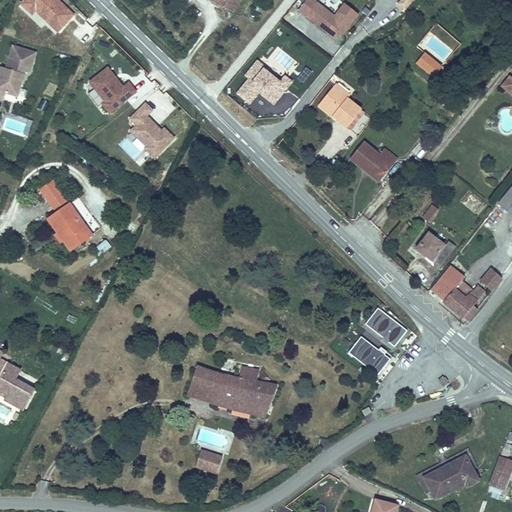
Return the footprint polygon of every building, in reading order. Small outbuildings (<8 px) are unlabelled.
[(239,0),(228,0),(224,8),(233,12),(239,0)] [(298,12),(338,43),(359,16),(344,5),(334,17),(313,0),(308,0),(304,5),(298,12)] [(405,13),(414,0),(396,0),(400,3),(397,6),(405,13)] [(255,5),(247,17),(255,22),(263,9),(255,5)] [(461,45),(437,24),(430,32),(455,53),(461,45)] [(30,75),(36,54),(10,47),(4,71),(0,69),(0,104),(3,105),(6,97),(17,101),(25,76),(30,75)] [(289,76),(298,61),(276,47),(267,61),(289,76)] [(425,54),(416,65),(434,79),(443,68),(425,54)] [(274,107),(293,83),(284,76),(279,82),(263,69),(265,67),(257,61),(244,77),(248,80),(236,95),(250,106),(259,95),(274,107)] [(100,102),(109,113),(138,91),(129,79),(123,84),(108,64),(89,79),(104,99),(100,102)] [(304,85),(312,72),(305,67),(297,81),(304,85)] [(511,96),(511,78),(509,77),(501,87),(511,96)] [(347,129),(348,128),(351,131),(365,114),(361,111),(362,110),(347,98),(350,95),(337,85),(321,105),(334,115),(332,118),(347,129)] [(129,117),(135,123),(129,129),(145,145),(144,147),(155,157),(176,136),(165,126),(162,129),(148,115),(154,109),(145,100),(129,117)] [(332,118),(334,115),(321,105),(319,107),(332,118)] [(126,137),(118,146),(135,162),(143,153),(126,137)] [(378,184),(393,165),(380,155),(365,143),(350,161),(378,184)] [(414,151),(420,157),(426,151),(420,145),(414,151)] [(385,149),(380,155),(393,165),(398,160),(385,149)] [(78,219),(81,217),(57,181),(53,180),(39,188),(53,208),(55,211),(48,217),(68,248),(88,235),(78,219)] [(511,187),(497,206),(511,217),(511,187)] [(429,223),(438,211),(431,206),(422,218),(429,223)] [(48,217),(55,211),(53,208),(45,213),(48,217)] [(81,217),(78,219),(88,235),(92,232),(81,217)] [(415,251),(433,264),(434,262),(446,247),(428,233),(415,251)] [(98,258),(112,248),(106,240),(93,250),(98,258)] [(456,248),(449,243),(446,247),(434,262),(441,268),(456,248)] [(458,287),(462,282),(465,278),(450,266),(430,291),(443,302),(441,305),(462,322),(464,319),(469,324),(479,312),(474,307),(485,293),(477,286),(474,291),(469,296),(458,287)] [(490,270),(480,283),(493,293),(503,280),(490,270)] [(469,296),(474,291),(462,282),(458,287),(469,296)] [(395,348),(408,332),(378,309),(366,326),(383,339),(381,342),(387,347),(389,344),(395,348)] [(348,355),(378,377),(391,360),(385,356),(387,353),(381,348),(379,351),(361,338),(348,355)] [(0,396),(5,399),(4,402),(23,412),(35,390),(16,380),(22,371),(0,359),(4,353),(0,350),(0,396)] [(188,397),(210,404),(219,374),(197,367),(188,397)] [(265,419),(277,386),(256,382),(259,371),(242,367),(239,379),(219,374),(210,404),(265,419)] [(444,387),(449,383),(443,377),(438,381),(444,387)] [(495,494),(502,496),(511,469),(511,436),(506,435),(489,484),(497,486),(495,494)] [(217,476),(224,458),(202,450),(196,469),(217,476)] [(480,482),(465,454),(420,476),(432,501),(465,484),(468,488),(480,482)] [(372,511),(390,511),(393,505),(376,501),(372,511)]
